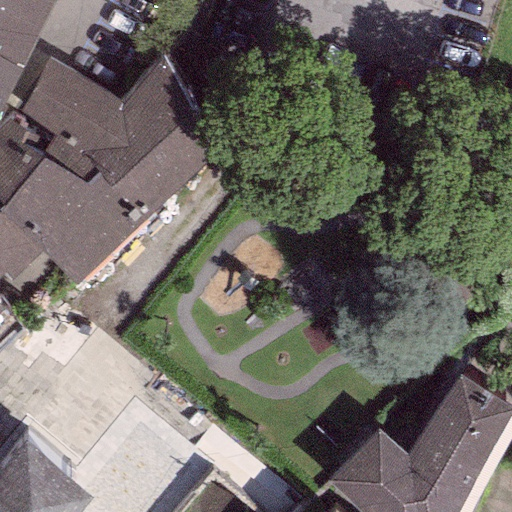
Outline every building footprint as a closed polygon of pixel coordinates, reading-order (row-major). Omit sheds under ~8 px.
[(0,0),(0,41),(22,7),(9,0),(0,0)] [(52,56),(23,97),(0,120),(0,199),(30,228),(68,264),(130,199),(204,136),(157,43),(112,88),(52,56)] [(0,199),(0,258),(30,228),(0,199)] [(378,405),(328,452),(408,505),(422,490),(442,501),(511,376),(511,375),(459,345),(405,421),(378,405)] [(0,416),(0,511),(30,511),(92,438),(26,387),(0,416)] [(436,511),(432,509),(429,511),(381,511),(334,474),(304,511),(436,511)]
